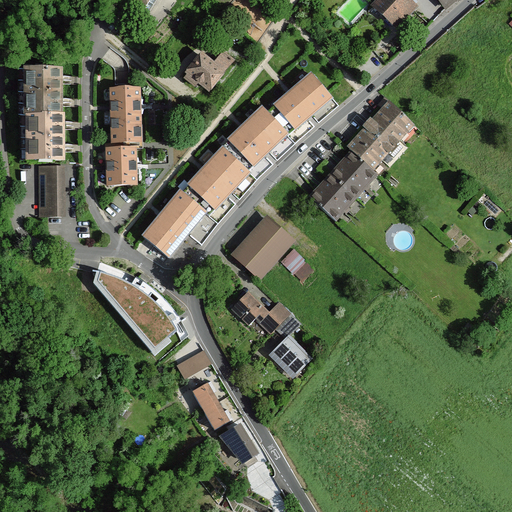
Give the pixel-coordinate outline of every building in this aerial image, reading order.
[(151,0),(123,0),(144,12),(151,0)] [(381,0),(379,2),(374,8),(397,30),(417,9),(407,0),(381,0)] [(438,0),(445,9),(455,0),(438,0)] [(213,64),(200,53),(184,73),(186,75),(183,79),(193,87),(196,83),(207,92),(233,61),(222,52),(213,64)] [(27,114),(27,160),(65,160),(65,114),(63,114),(62,67),(24,68),(24,115),(27,114)] [(331,100),(311,77),(291,95),(276,107),(297,130),(331,100)] [(111,108),(112,143),(143,142),(142,107),(142,89),(110,90),(111,108)] [(414,125),(386,99),(381,106),(384,109),(374,121),(373,120),(366,128),(367,129),(348,149),(352,153),(372,171),(414,125)] [(243,129),(231,141),(255,167),(287,137),(262,111),(243,129)] [(107,168),(108,187),(122,187),(138,186),(138,168),(138,151),(107,151),(107,168)] [(204,171),(190,186),(216,210),(248,176),(222,152),(204,171)] [(372,171),(352,153),(313,195),(311,197),(335,220),(376,175),(372,171)] [(41,168),(42,218),(48,218),(67,218),(66,168),(41,168)] [(145,238),(169,258),(204,214),(180,194),(162,217),(145,238)] [(266,219),(233,256),(260,281),(279,260),(290,247),(293,244),(266,219)] [(305,261),(294,250),(287,257),(289,258),(283,264),(294,275),(295,275),(306,264),(304,262),(305,261)] [(306,263),(306,264),(295,275),(303,283),(314,271),(306,263)] [(159,303),(131,291),(129,297),(141,303),(135,318),(138,319),(142,310),(148,313),(147,316),(152,318),(159,303)] [(249,293),(234,309),(250,325),(256,318),(272,334),(277,329),(288,339),(271,356),(294,378),(313,359),(290,337),(302,324),(280,303),(270,314),(249,293)] [(207,349),(178,363),(186,378),(214,363),(207,349)] [(215,429),(229,421),(207,383),(201,387),(193,391),(215,429)] [(258,454),(239,424),(221,436),(243,462),(258,454)]
